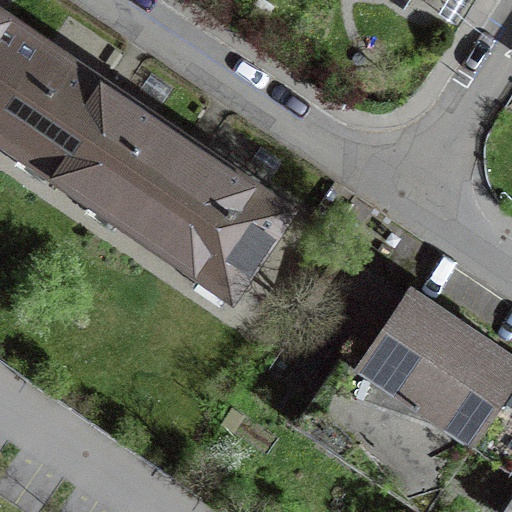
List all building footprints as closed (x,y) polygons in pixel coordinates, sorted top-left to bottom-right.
[(0,99),(41,40),(0,12),(0,99)] [(41,40),(0,99),(0,132),(129,220),(185,137),(114,89),(41,40)] [(236,172),(185,137),(129,220),(231,289),(287,207),(236,172)] [(403,295),(340,252),(305,303),(368,346),(371,348),(406,297),(403,295)] [(511,445),(511,356),(409,286),(403,295),(406,297),(371,348),(368,346),(361,357),(346,347),(294,423),(312,435),(320,436),(425,507),(473,437),(482,425),(511,445)]
